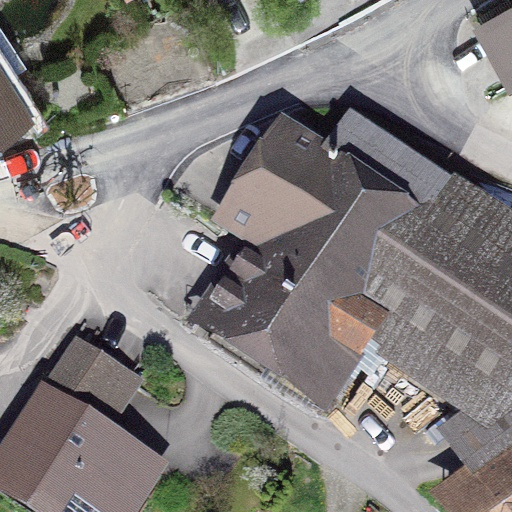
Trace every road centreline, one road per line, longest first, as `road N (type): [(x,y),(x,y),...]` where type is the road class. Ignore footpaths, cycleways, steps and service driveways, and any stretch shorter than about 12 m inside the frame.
road 1 (residential): [(410,511),(356,465),(218,388),(94,272)]
road 2 (tertiary): [(134,143),(359,45)]
road 3 (residential): [(359,45),(413,105),(511,169)]
road 4 (tertiary): [(0,187),(134,143)]
road 5 (residential): [(94,272),(134,143)]
road 6 (residential): [(94,272),(0,196)]
